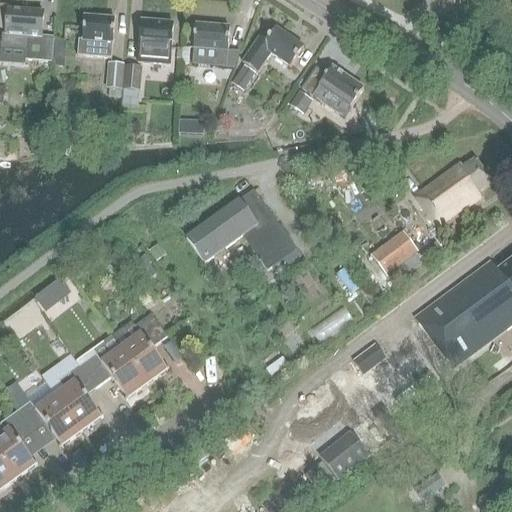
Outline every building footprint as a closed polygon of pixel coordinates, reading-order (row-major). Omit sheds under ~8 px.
[(42,39),(43,15),(7,12),(6,37),(2,36),(1,50),(25,52),(24,63),(52,65),(52,61),(53,43),(54,40),(42,39)] [(84,20),(82,43),(78,42),(77,59),(111,61),(112,46),(113,46),(115,22),(84,20)] [(141,24),(138,66),(170,68),(173,27),(141,24)] [(195,29),(193,51),(216,53),(214,73),(225,74),(227,54),(228,54),(230,31),(195,29)] [(275,32),(266,44),(258,38),(242,61),(258,72),(269,55),(291,70),(303,51),(275,32)] [(53,43),(52,61),(64,62),(66,44),(53,43)] [(188,68),(189,50),(181,50),(179,67),(188,68)] [(124,68),(107,66),(105,92),(122,93),(124,68)] [(140,69),(124,68),(122,93),(138,94),(140,69)] [(241,70),(230,87),(242,95),(253,78),(241,70)] [(315,70),(301,92),(312,99),(312,100),(343,121),(350,111),(363,92),(332,71),(327,78),(315,70)] [(304,119),(312,106),(297,95),(288,108),(304,119)] [(204,138),(204,124),(179,123),(179,136),(204,138)] [(486,197),(482,191),(494,182),(475,159),(465,168),(460,162),(414,197),(441,232),(486,197)] [(204,266),(242,239),(269,275),(298,254),(253,193),(239,204),(238,204),(186,241),(204,266)] [(424,266),(402,236),(370,260),(392,290),(424,266)] [(442,252),(437,244),(425,253),(430,261),(442,252)] [(159,246),(149,254),(157,264),(167,256),(159,246)] [(149,282),(157,276),(149,266),(151,265),(145,257),(135,264),(149,282)] [(452,372),(511,327),(511,263),(498,274),(491,265),(414,322),(452,372)] [(48,291),(58,305),(71,295),(60,281),(48,291)] [(40,319),(30,306),(14,318),(23,332),(40,319)] [(318,343),(356,323),(348,307),(310,327),(318,343)] [(142,338),(122,352),(148,388),(168,373),(152,353),(168,341),(152,319),(136,330),(142,338)] [(364,379),(386,362),(376,348),(353,365),(364,379)] [(80,371),(96,393),(112,381),(128,402),(148,388),(122,352),(102,367),(96,359),(80,371)] [(270,377),(286,365),(281,358),(265,370),(270,377)] [(65,393),(56,400),(82,436),(102,421),(86,400),(96,393),(80,371),(60,385),(65,393)] [(20,412),(21,414),(37,436),(47,429),(62,450),(82,436),(56,400),(36,415),(29,405),(20,412)] [(389,421),(381,410),(373,416),(381,427),(389,421)] [(0,441),(0,461),(16,483),(36,469),(20,448),(37,436),(21,414),(20,412),(0,427),(0,428),(0,437),(2,440),(0,441)] [(341,423),(310,446),(338,483),(369,460),(350,435),(341,423)] [(0,495),(16,483),(0,461),(0,495)] [(421,505),(444,488),(436,477),(413,493),(421,505)]
